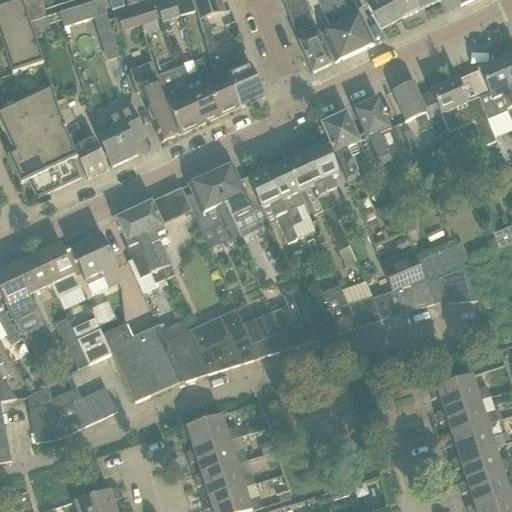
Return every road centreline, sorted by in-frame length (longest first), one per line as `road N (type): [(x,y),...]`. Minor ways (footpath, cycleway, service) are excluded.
road 1 (residential): [(26,232),(290,120)]
road 2 (residential): [(290,120),(511,8)]
road 3 (residential): [(290,120),(245,0)]
